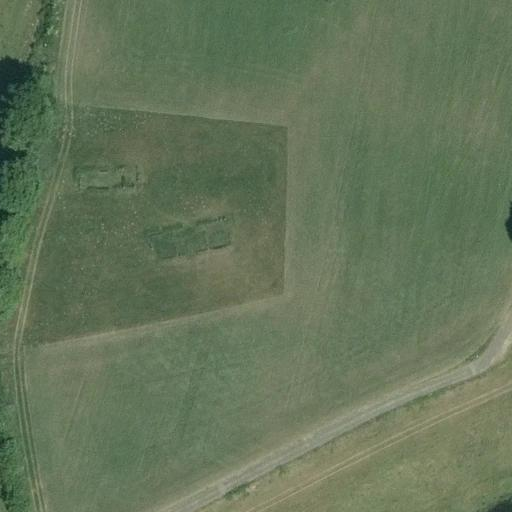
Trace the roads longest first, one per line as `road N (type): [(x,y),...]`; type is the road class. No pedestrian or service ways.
road 1 (track): [(71,0),(61,50),(67,139),(15,354),(37,511)]
road 2 (unclassified): [(511,324),(491,355),(179,511)]
